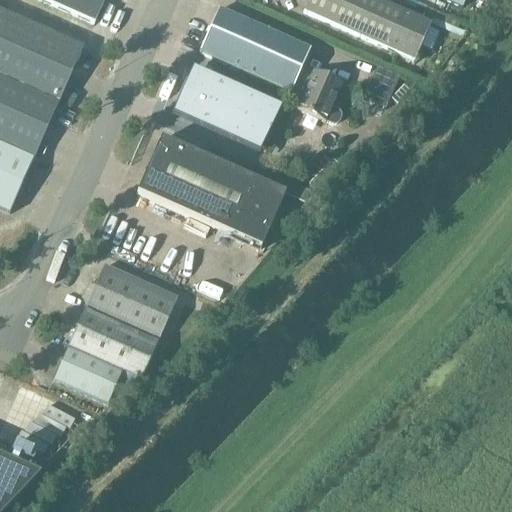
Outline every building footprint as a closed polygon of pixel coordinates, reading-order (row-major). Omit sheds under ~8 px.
[(34,0),(94,26),(105,0),(34,0)] [(308,0),(302,14),(414,64),(430,27),(369,0),(308,0)] [(439,0),(462,10),(465,0),(439,0)] [(198,55),(241,74),(290,96),(292,93),(302,98),(295,111),(325,124),(325,123),(332,126),(336,126),(338,123),(340,120),(340,116),(338,113),(331,110),(342,86),(302,69),(310,52),(218,11),(198,55)] [(0,13),(0,211),(9,216),(83,50),(0,13)] [(385,83),(351,68),(344,85),(378,101),(385,83)] [(173,114),(171,118),(260,158),(261,153),(277,118),(278,115),(280,111),(191,72),(189,76),(173,114)] [(224,236),(260,252),(284,197),(160,142),(136,196),(115,243),(204,283),(224,236)] [(332,161),(307,186),(317,194),(341,169),(332,161)] [(67,350),(122,374),(140,382),(176,302),(103,270),(67,350)] [(140,382),(122,374),(67,350),(52,383),(107,407),(110,400),(118,403),(140,382)] [(0,511),(6,511),(39,478),(0,460),(0,511)]
